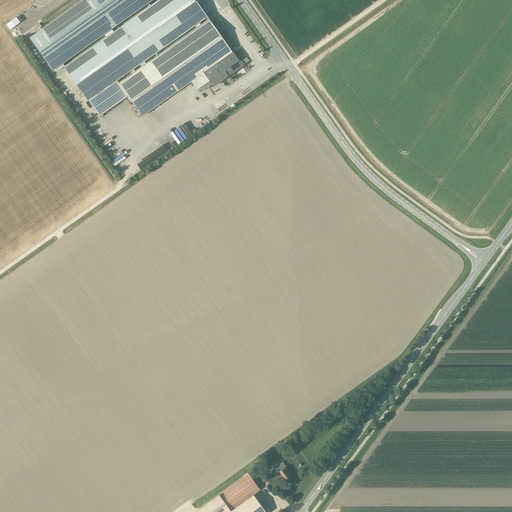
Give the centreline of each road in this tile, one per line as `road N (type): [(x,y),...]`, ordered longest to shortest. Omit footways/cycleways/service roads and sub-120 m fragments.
road 1 (secondary): [(461,245),(360,165),(241,0)]
road 2 (secondary): [(300,511),(481,265)]
